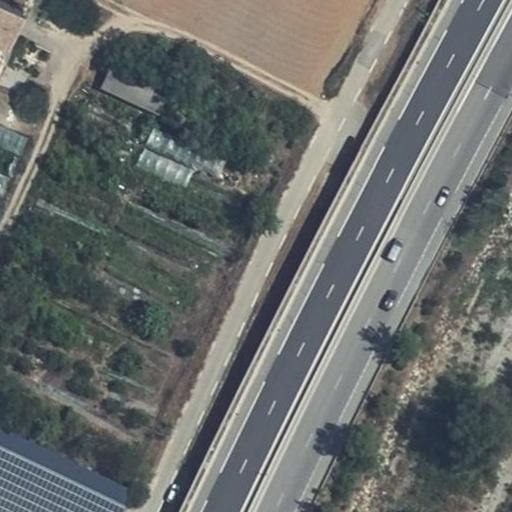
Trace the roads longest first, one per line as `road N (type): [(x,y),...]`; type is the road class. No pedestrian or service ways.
road 1 (trunk): [(485,0),(292,365),(224,511)]
road 2 (unclassified): [(400,0),(250,288),(152,511)]
road 3 (trunk): [(276,511),(511,49)]
